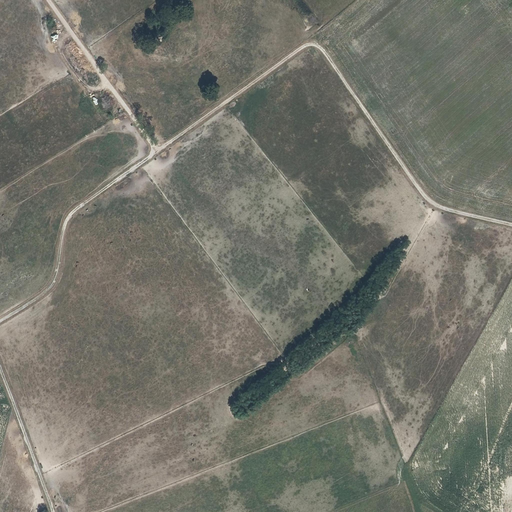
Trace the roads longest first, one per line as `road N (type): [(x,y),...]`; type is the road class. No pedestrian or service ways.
road 1 (track): [(0,321),(51,286),(75,210),(306,45),(322,55),(427,202),(511,225)]
road 2 (track): [(156,151),(46,0)]
road 3 (track): [(52,511),(0,368)]
